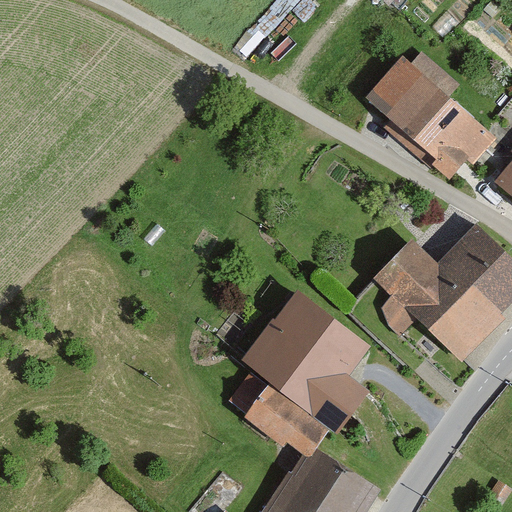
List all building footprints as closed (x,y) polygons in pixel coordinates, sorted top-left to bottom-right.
[(245,49),(298,0),(275,0),(234,38),(245,49)] [(498,134),(407,55),(370,98),(392,117),(384,126),(430,166),(436,159),(459,179),(498,134)] [(511,158),(494,179),(511,194),(511,158)] [(440,261),(418,238),(381,276),(399,294),(383,311),(405,333),(425,312),(469,355),(511,311),(511,246),(483,218),(440,261)] [(385,340),(302,280),(246,356),(258,365),(236,395),(315,454),(322,445),(336,426),(349,429),(380,386),(361,372),(385,340)] [(361,511),(380,488),(322,445),(315,454),(272,511),(361,511)]
